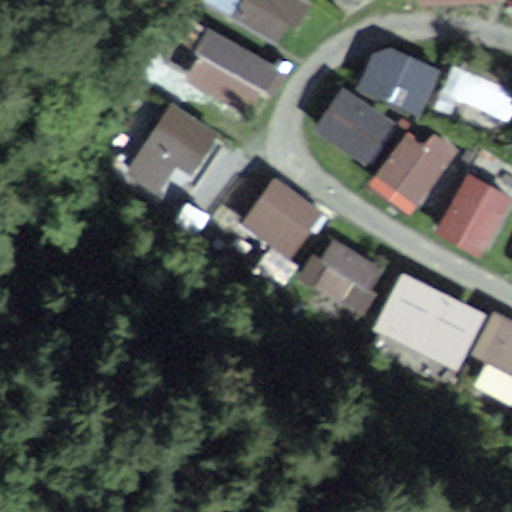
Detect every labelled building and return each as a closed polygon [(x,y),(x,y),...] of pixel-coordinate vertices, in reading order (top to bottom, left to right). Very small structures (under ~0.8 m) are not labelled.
[(243,0),(236,17),(289,43),(309,0),(243,0)] [(185,81),(262,113),(283,62),(206,30),(185,81)] [(359,84),(423,109),(442,63),(377,38),(359,84)] [(338,85),(314,130),(371,160),(395,114),(338,85)] [(205,176),(228,132),(170,102),(147,146),(205,176)] [(412,123),(370,179),(413,211),(455,155),(412,123)] [(511,184),(468,166),(439,234),(491,256),(511,205),(511,184)] [(242,226),(299,255),(325,203),(268,174),(242,226)] [(328,234),(301,283),(364,317),(391,268),(328,234)] [(403,267),(376,325),(461,365),(489,307),(403,267)] [(474,349),(511,369),(511,310),(499,303),(474,349)]
